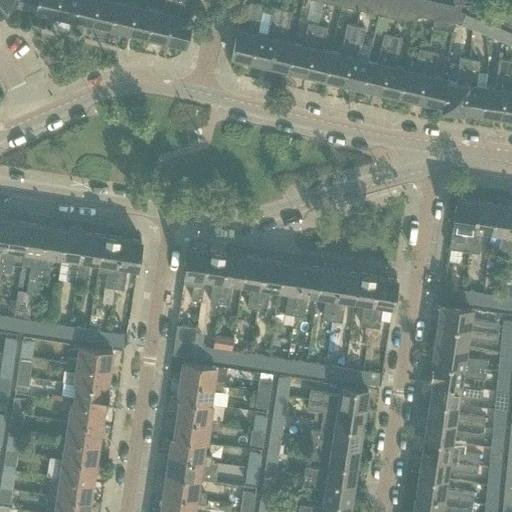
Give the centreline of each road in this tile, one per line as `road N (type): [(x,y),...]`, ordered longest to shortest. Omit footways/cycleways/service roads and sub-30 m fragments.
road 1 (residential): [(382,511),(437,154)]
road 2 (residential): [(169,210),(126,511)]
road 3 (tertiary): [(169,210),(259,214),(437,154)]
road 4 (tertiary): [(437,154),(200,98)]
road 5 (tertiary): [(200,98),(125,88),(0,139)]
road 6 (tertiary): [(0,183),(169,210)]
